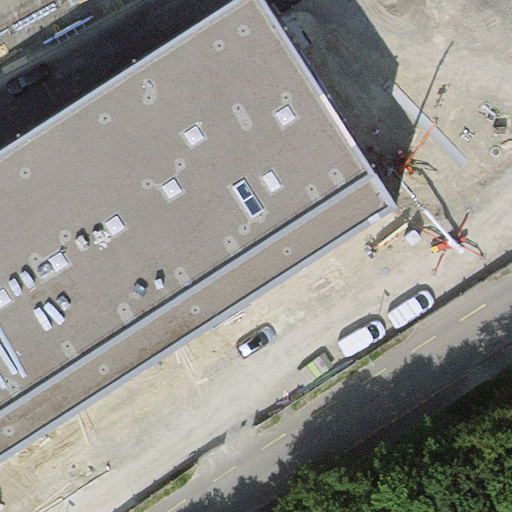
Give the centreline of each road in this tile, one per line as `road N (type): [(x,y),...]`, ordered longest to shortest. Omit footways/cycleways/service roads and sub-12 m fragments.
road 1 (unclassified): [(207,511),(511,310)]
road 2 (unknown): [(467,338),(395,221),(386,189),(394,157),(427,126),(511,76)]
